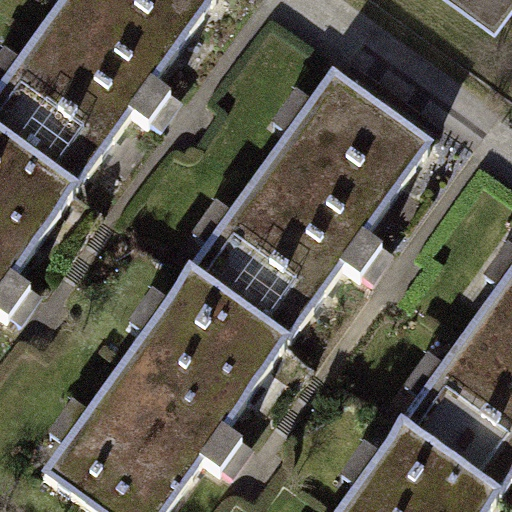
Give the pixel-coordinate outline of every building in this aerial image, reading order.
[(0,103),(0,143),(75,197),(131,118),(148,130),(170,100),(153,88),(216,0),(68,0),(17,71),(25,77),(4,106),(0,103)] [(474,0),(493,13),(502,0),(474,0)] [(209,252),(188,281),(286,350),(343,272),(359,284),(381,253),(365,240),(429,150),(334,82),(313,111),(320,116),(297,148),(288,142),(230,223),(239,229),(218,258),(209,252)] [(13,283),(75,197),(0,143),(0,318),(7,324),(28,294),(13,283)] [(225,436),(286,350),(188,281),(168,309),(176,315),(153,347),(145,342),(89,420),(97,426),(75,457),(65,450),(43,481),(85,511),(168,511),(202,466),(219,478),(241,447),(225,436)] [(420,405),(401,433),(499,503),(511,485),(511,295),(511,298),(503,292),(444,374),(451,380),(428,411),(420,405)] [(492,511),(499,503),(401,433),(379,463),(385,468),(363,497),(357,493),(343,511),(492,511)]
